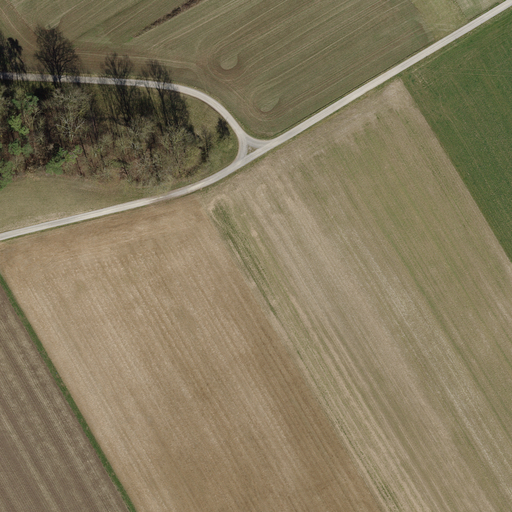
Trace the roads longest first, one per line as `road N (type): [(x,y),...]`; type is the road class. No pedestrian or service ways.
road 1 (track): [(511,2),(217,181),(0,238)]
road 2 (track): [(253,159),(230,119),(207,99),(170,87),(0,76)]
